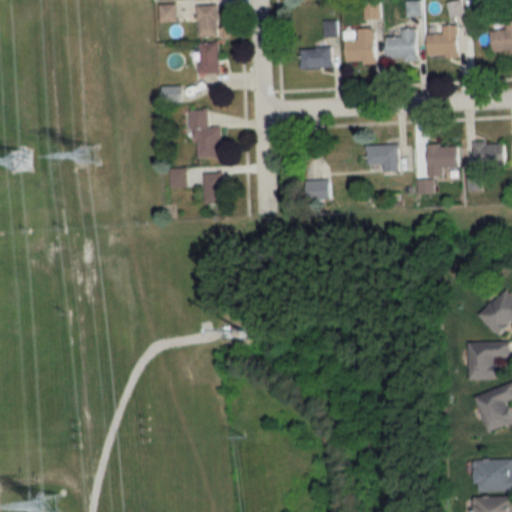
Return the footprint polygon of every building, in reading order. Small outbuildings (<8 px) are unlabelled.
[(452,17),(465,16),(463,1),(450,3),(452,17)] [(220,36),(220,5),(201,5),(201,36),(220,36)] [(511,20),(509,21),(509,30),(494,31),(495,51),(511,50),(511,20)] [(338,22),(326,22),(325,35),(338,36),(338,22)] [(461,57),(461,25),(445,25),(445,35),(431,35),(431,57),(461,57)] [(348,62),(378,62),(378,29),(360,29),(360,40),(348,40),(348,62)] [(390,37),(390,60),(420,60),(420,29),(405,29),(405,37),(390,37)] [(222,73),(222,42),(202,42),(202,73),(222,73)] [(303,48),(303,68),(335,67),(334,47),(303,48)] [(196,110),(196,158),(223,158),(223,127),(210,127),(210,110),(196,110)] [(506,165),(506,142),(476,142),(476,165),(506,165)] [(402,145),(369,145),(369,165),(385,165),(385,173),(402,173),(402,145)] [(461,145),(431,145),(431,177),(446,177),(446,167),(461,167),(461,145)] [(205,174),(205,167),(171,168),(172,187),(207,186),(208,205),(226,205),(225,173),(205,174)] [(316,180),(316,197),(331,197),(331,180),(316,180)] [(481,312),(499,334),(511,323),(511,291),(510,289),(481,312)] [(471,379),(500,378),(500,357),(511,356),(511,340),(471,341),(471,379)] [(490,431),(511,422),(511,404),(511,401),(511,400),(511,383),(477,396),(490,431)] [(477,491),(511,490),(511,458),(476,459),(477,491)] [(476,511),(511,511),(511,495),(477,496),(476,511)]
